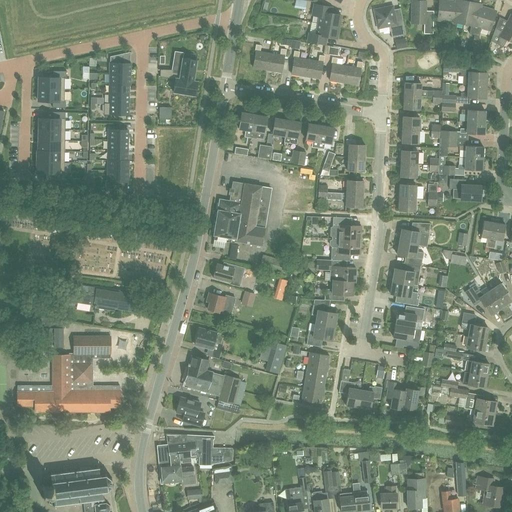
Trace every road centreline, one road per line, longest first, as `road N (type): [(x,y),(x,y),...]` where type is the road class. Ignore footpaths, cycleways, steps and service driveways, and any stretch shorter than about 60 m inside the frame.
road 1 (tertiary): [(141,511),(142,440),(199,234)]
road 2 (residential): [(358,352),(378,239),(383,113)]
road 3 (unclassified): [(188,233),(0,201)]
road 4 (residential): [(383,113),(225,84)]
road 5 (residential): [(141,36),(139,195)]
road 6 (tertiary): [(199,234),(225,84)]
road 7 (residential): [(511,200),(502,187),(511,67)]
road 8 (residential): [(383,113),(385,63),(359,28),(361,0)]
